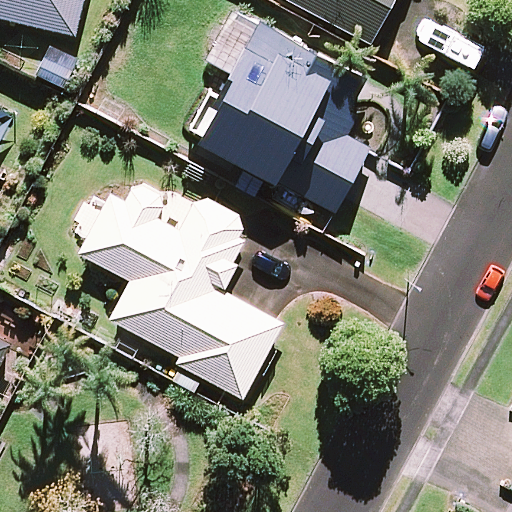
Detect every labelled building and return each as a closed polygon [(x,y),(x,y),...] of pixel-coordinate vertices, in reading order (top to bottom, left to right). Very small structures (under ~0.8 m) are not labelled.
[(0,0),(0,15),(72,33),(80,0),(0,0)] [(294,0),(369,39),(389,0),(294,0)] [(339,130),(366,81),(233,8),(206,58),(227,70),(192,134),(303,195),(330,210),(367,146),(339,130)] [(76,56),(46,45),(35,76),(65,86),(76,56)] [(0,142),(14,117),(0,109),(0,142)] [(83,236),(76,249),(130,277),(109,317),(179,353),(175,360),(241,395),(280,320),(220,289),(246,240),(240,237),(248,223),(198,197),(180,230),(152,215),(161,196),(133,181),(123,200),(106,192),(101,201),(97,200),(94,200),(90,201),(87,202),(84,204),(81,207),(79,209),(77,212),(76,216),(76,219),(76,223),(76,226),(78,230),(79,233),(82,236),(83,236)]
